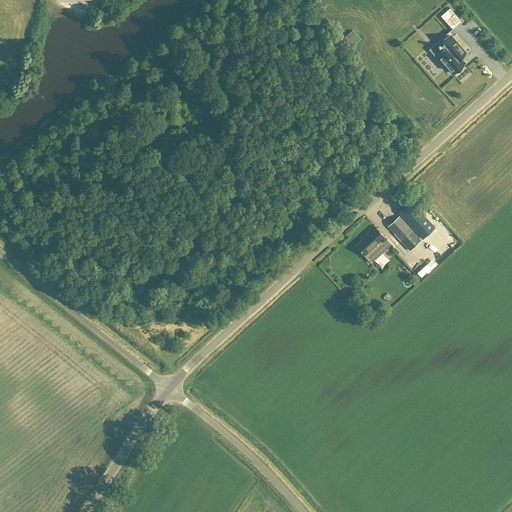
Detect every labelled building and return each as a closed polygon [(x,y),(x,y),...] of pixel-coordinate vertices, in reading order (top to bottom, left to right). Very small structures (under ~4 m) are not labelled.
[(440,17),(444,21),(453,13),(449,9),(440,17)] [(436,44),(442,51),(447,57),(441,63),(452,75),(464,64),(459,59),(465,54),(448,34),(436,44)] [(433,112),(451,96),(438,83),(421,100),(433,112)] [(414,103),(422,97),(418,92),(410,98),(414,103)] [(503,150),(491,137),(485,143),(480,147),(481,147),(474,153),(486,165),(503,150)] [(412,202),(400,214),(424,240),(437,228),(412,202)] [(364,239),(355,248),(366,260),(366,259),(370,264),(390,246),(390,245),(387,241),(386,241),(386,240),(374,227),(362,237),(364,239)] [(391,261),(396,266),(400,262),(395,257),(391,261)]
